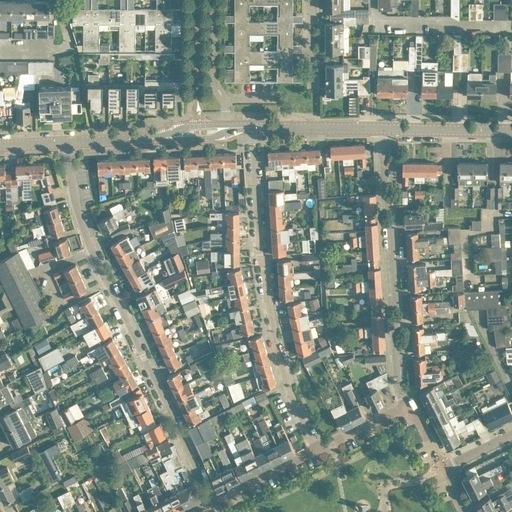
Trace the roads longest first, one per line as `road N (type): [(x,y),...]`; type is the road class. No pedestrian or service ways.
road 1 (residential): [(212,502),(88,243),(64,142)]
road 2 (residential): [(251,127),(274,340),(317,449)]
road 3 (residential): [(405,406),(395,368),(379,128)]
road 4 (unclassified): [(225,127),(64,142)]
road 5 (unclassified): [(511,130),(379,128)]
road 6 (residential): [(225,127),(213,74),(213,0)]
road 7 (unclassified): [(379,128),(251,127)]
